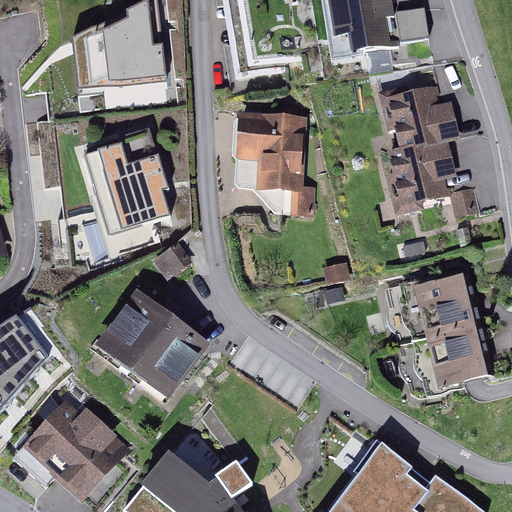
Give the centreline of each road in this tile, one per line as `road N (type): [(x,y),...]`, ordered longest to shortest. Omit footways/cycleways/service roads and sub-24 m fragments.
road 1 (residential): [(511,486),(284,346),(232,297),(212,254),(202,0)]
road 2 (residential): [(461,0),(511,175)]
